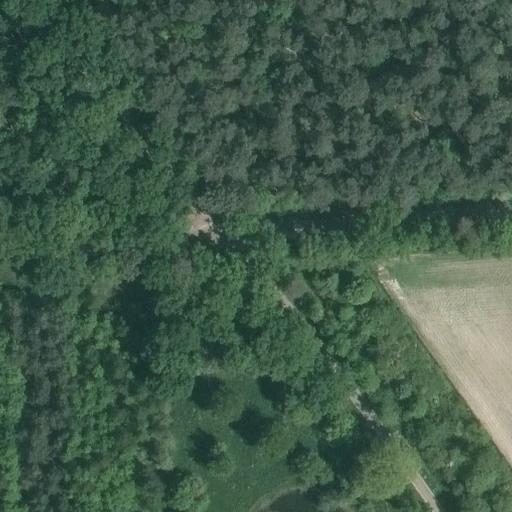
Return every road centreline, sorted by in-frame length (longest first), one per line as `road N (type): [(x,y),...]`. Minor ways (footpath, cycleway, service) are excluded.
road 1 (unclassified): [(0,255),(511,211)]
road 2 (track): [(226,235),(19,0)]
